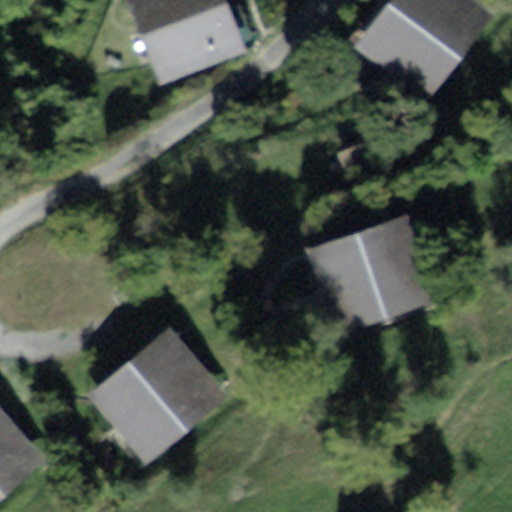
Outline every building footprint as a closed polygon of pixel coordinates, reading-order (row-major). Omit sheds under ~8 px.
[(211,0),(141,0),(165,65),(248,33),(238,5),(217,14),(211,0)] [(453,0),(403,0),(373,39),(424,79),(473,15),(453,0)] [(397,228),(321,255),(343,318),(419,291),(397,228)] [(166,342),(104,393),(146,445),(208,393),(166,342)] [(0,429),(0,479),(25,458),(0,429)]
